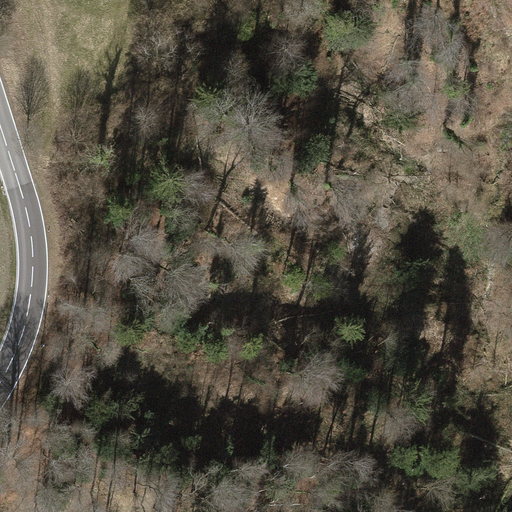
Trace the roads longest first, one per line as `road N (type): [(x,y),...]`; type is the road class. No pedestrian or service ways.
road 1 (tertiary): [(0,383),(28,314),(33,269),(24,197),(0,123)]
road 2 (track): [(24,197),(46,146),(54,86),(41,0)]
